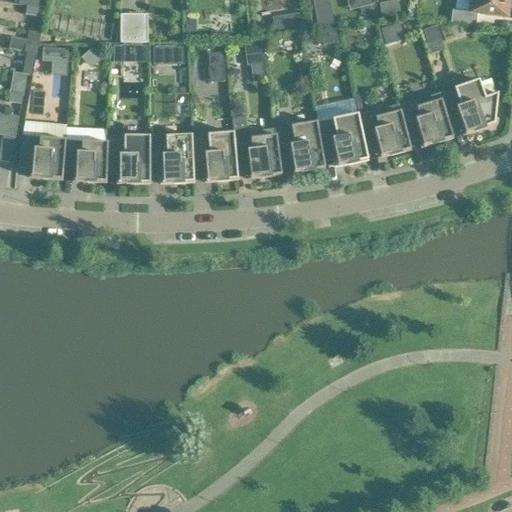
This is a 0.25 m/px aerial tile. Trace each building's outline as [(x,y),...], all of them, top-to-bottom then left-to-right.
[(27,0),(26,8),(38,10),(39,2),(27,0)] [(327,0),(312,0),(318,28),(332,26),(327,0)] [(372,0),(356,0),(359,9),(374,5),(372,0)] [(510,10),(511,0),(471,0),(470,13),(451,11),(450,24),(475,27),(476,15),(506,18),(507,9),(510,10)] [(26,8),(24,16),(36,18),(38,10),(26,8)] [(119,44),(147,44),(147,43),(144,43),(144,17),(147,17),(147,16),(119,16),(119,44)] [(399,24),(381,29),(385,46),(404,40),(399,24)] [(25,46),(24,54),(26,54),(36,56),(37,48),(25,46)] [(145,46),(113,46),(113,63),(145,63),(145,46)] [(36,56),(26,54),(22,75),(26,76),(32,77),(36,56)] [(11,87),(10,95),(22,97),(23,89),(26,76),(22,75),(14,74),(11,87)] [(453,90),(438,95),(449,133),(450,133),(462,128),(464,136),(494,126),(497,95),(484,100),(478,82),(453,90)] [(10,95),(8,103),(20,105),(22,97),(10,95)] [(449,133),(438,95),(413,102),(397,106),(407,145),(408,145),(420,141),(422,149),(452,140),(450,133),(449,133)] [(407,145),(397,106),(372,113),(356,116),(365,155),(378,151),(380,160),(410,152),(408,145),(407,145)] [(6,116),(5,124),(17,126),(18,118),(6,116)] [(365,155),(356,116),(331,121),(315,124),(322,163),(323,163),(335,160),(337,168),(367,162),(365,155)] [(322,163),(315,124),(290,128),(274,130),(279,170),(279,169),(292,167),(293,176),(324,170),(323,163),(322,163)] [(279,170),(274,130),(248,133),(249,140),(233,142),(236,174),(249,173),(250,181),(280,177),(279,169),(279,170)] [(233,142),(233,135),(207,137),(190,137),(192,177),(193,177),(205,176),(206,184),(237,181),(236,174),(233,142)] [(1,137),(0,145),(0,162),(10,164),(14,140),(1,137)] [(61,174),(64,142),(39,140),(21,137),(18,170),(31,171),(30,179),(61,182),(62,174),(61,174)] [(148,145),(149,145),(149,138),(123,138),(106,137),(105,145),(106,145),(105,177),(106,177),(118,177),(118,185),(149,185),(149,178),(148,178),(148,145)] [(192,177),(190,137),(165,138),(165,145),(149,145),(148,145),(148,178),(149,178),(162,177),(162,186),(193,184),(193,177),(192,177)] [(106,145),(105,145),(81,143),(64,142),(61,174),(62,174),(75,175),(74,183),(105,184),(106,177),(105,177),(106,145)]
